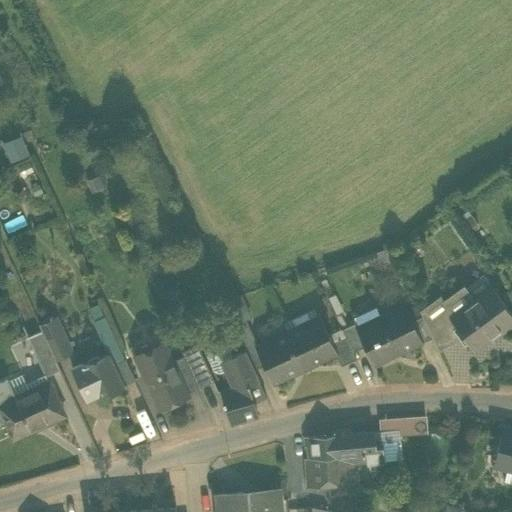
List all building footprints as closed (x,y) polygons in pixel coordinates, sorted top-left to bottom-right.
[(5,145),(13,162),(30,155),(21,137),(5,145)] [(483,274),(465,288),(474,301),(493,287),(483,274)] [(461,332),(473,348),(500,329),(502,331),(511,323),(511,313),(493,287),(474,301),(452,317),(450,317),(461,332)] [(452,317),(474,301),(465,288),(444,303),(452,317)] [(223,301),(233,325),(246,319),(250,317),(240,295),(223,301)] [(421,312),(422,315),(432,337),(433,336),(437,345),(461,332),(450,317),(452,317),(444,303),(442,298),(421,312)] [(365,345),(374,364),(421,342),(411,320),(403,303),(379,315),(381,318),(359,328),(357,329),(365,345)] [(104,345),(116,341),(104,305),(92,309),(104,345)] [(318,319),(289,333),(305,368),(335,354),(336,353),(330,341),(318,315),(317,316),(318,319)] [(421,342),(432,337),(422,315),(411,320),(421,342)] [(42,330),(55,358),(71,351),(56,318),(40,326),(42,330)] [(233,325),(253,369),(265,364),(257,347),(258,346),(246,319),(233,325)] [(341,328),(344,334),(353,351),(365,345),(357,329),(359,328),(356,321),(341,328)] [(60,369),(55,358),(42,330),(28,337),(45,376),(60,369)] [(301,370),(305,368),(289,333),(288,332),(258,346),(257,347),(265,364),(273,382),(291,375),(290,372),(300,368),(301,370)] [(356,358),(353,351),(344,334),(330,341),(336,353),(335,354),(341,365),(356,358)] [(136,356),(160,407),(187,394),(187,393),(172,361),(164,343),(136,356)] [(182,351),(183,355),(198,388),(214,381),(197,344),(182,351)] [(222,370),(224,366),(221,360),(229,356),(231,353),(228,346),(222,344),(209,350),(207,355),(213,369),(218,371),(222,370)] [(243,350),(229,356),(221,360),(224,366),(232,386),(221,389),(224,400),(222,400),(223,404),(225,403),(230,421),(257,413),(254,402),(248,384),(257,379),(243,350)] [(108,354),(82,366),(81,367),(93,391),(97,399),(124,387),(123,385),(113,365),(108,354)] [(187,393),(198,388),(183,355),(172,361),(187,393)] [(113,365),(123,385),(134,379),(125,359),(113,365)] [(85,395),(93,391),(81,367),(82,366),(80,363),(72,367),(85,395)] [(21,373),(7,380),(15,396),(29,390),(21,373)] [(0,425),(6,423),(0,410),(0,402),(15,396),(7,380),(7,378),(0,381),(0,425)] [(248,384),(254,402),(266,396),(258,378),(257,379),(248,384)] [(29,390),(15,396),(0,402),(0,410),(6,423),(13,438),(65,415),(49,380),(29,390)] [(381,420),(382,432),(404,430),(404,418),(381,420)] [(307,446),(308,458),(323,455),(324,461),(355,457),(356,463),(384,461),(382,442),(375,442),(374,430),(350,432),(350,428),(334,429),(334,433),(304,436),(305,446),(307,446)] [(507,466),(506,470),(511,471),(511,432),(502,430),(494,463),(507,466)] [(358,492),(356,463),(355,457),(324,461),(323,455),(308,458),(304,458),(305,460),(306,485),(331,483),(332,494),(358,492)] [(282,511),(280,492),(254,495),(254,491),(216,494),(217,511),(282,511)] [(442,511),(459,511),(460,506),(444,503),(442,511)]
